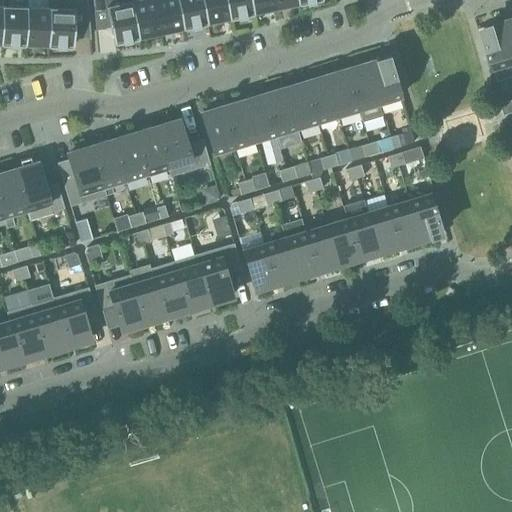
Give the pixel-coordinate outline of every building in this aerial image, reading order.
[(26,7),(25,44),(48,45),(49,0),(49,7),(26,7)] [(49,0),(48,45),(49,45),(49,47),(71,48),(71,46),(73,46),(74,12),(88,12),(86,0),(49,0)] [(92,0),(93,5),(105,3),(114,43),(115,43),(115,44),(138,39),(137,38),(138,38),(130,0),(92,0)] [(130,0),(138,38),(160,33),(161,33),(153,0),(133,0),(131,0),(130,0)] [(177,0),(153,0),(161,33),(183,28),(177,0)] [(201,0),(177,0),(183,28),(184,28),(184,29),(206,24),(206,23),(207,23),(201,0)] [(201,0),(207,23),(229,18),(225,0),(201,0)] [(250,0),(225,0),(229,18),(230,18),(230,19),(252,15),(252,13),(253,13),(250,0)] [(250,0),(253,13),(275,8),(273,0),(250,0)] [(298,0),(273,0),(275,8),(276,8),(299,3),(299,5),(298,0)] [(2,6),(1,44),(1,45),(24,46),(24,44),(25,44),(26,7),(2,6)] [(511,51),(504,23),(482,29),(494,68),(497,80),(511,75),(511,51)] [(389,58),(367,64),(379,102),(379,103),(400,96),(389,58)] [(367,64),(346,70),(358,108),(358,109),(362,122),(383,116),(379,103),(379,102),(367,64)] [(346,70),(326,77),(337,115),(358,109),(358,108),(346,70)] [(326,77),(305,83),(317,121),(337,115),(326,77)] [(305,83),(284,89),(296,127),(296,128),(317,121),(305,83)] [(284,89),(264,95),(275,133),(275,134),(280,148),(300,142),(296,128),(296,127),(284,89)] [(264,95),(243,102),(255,140),(275,134),(275,133),(264,95)] [(243,102),(222,108),(234,146),(255,140),(243,102)] [(222,108),(201,114),(213,153),(234,146),(222,108)] [(354,115),(339,119),(341,130),(357,127),(354,115)] [(163,126),(157,128),(171,175),(210,164),(202,139),(187,144),(180,121),(175,122),(175,120),(162,124),(163,126)] [(142,132),(135,134),(146,173),(167,167),(170,176),(171,175),(157,128),(152,129),(152,127),(141,130),(142,132)] [(119,139),(113,141),(124,180),(146,173),(135,134),(131,135),(130,133),(118,137),(119,139)] [(397,135),(389,137),(393,148),(400,146),(397,135)] [(97,146),(91,148),(105,195),(113,193),(110,184),(124,180),(113,141),(109,142),(109,140),(96,143),(97,146)] [(376,141),(368,143),(372,155),(379,152),(376,141)] [(368,143),(361,145),(364,157),(372,155),(368,143)] [(59,170),(62,181),(70,206),(105,195),(91,148),(87,149),(86,147),(74,150),(75,152),(67,155),(70,166),(59,170)] [(402,151),(394,154),(398,165),(405,163),(402,151)] [(334,153),(327,156),(331,167),(338,165),(334,153)] [(394,154),(387,156),(390,167),(398,165),(394,154)] [(327,156),(320,158),(323,169),(331,167),(327,156)] [(38,163),(14,171),(26,209),(30,221),(53,214),(52,211),(64,208),(57,183),(45,186),(38,163)] [(360,164),(353,166),(356,178),(364,175),(360,164)] [(293,166),(286,168),(289,179),(297,177),(293,166)] [(353,166),(345,169),(349,180),(356,178),(353,166)] [(286,168),(278,170),(282,182),(289,179),(286,168)] [(14,171),(0,174),(0,206),(6,227),(14,225),(11,214),(26,209),(14,171)] [(319,176),(312,179),(315,190),(323,188),(319,176)] [(252,178),(244,180),(248,192),(255,190),(252,178)] [(312,179),(304,181),(308,192),(315,190),(312,179)] [(244,180),(237,183),(240,194),(248,192),(244,180)] [(278,189),(270,191),(273,203),(281,200),(278,189)] [(270,191),(263,194),(266,205),(273,203),(270,191)] [(430,193),(408,200),(420,238),(441,232),(430,193)] [(250,197),(236,202),(239,213),(253,209),(250,197)] [(363,200),(342,206),(346,218),(358,257),(378,251),(367,212),(363,200)] [(408,200),(387,206),(399,245),(420,238),(408,200)] [(164,205),(156,207),(160,218),(167,216),(164,205)] [(387,206),(367,212),(378,251),(399,245),(387,206)] [(142,211),(135,213),(138,225),(145,223),(142,211)] [(135,213),(127,216),(130,227),(138,225),(135,213)] [(346,218),(325,225),(337,263),(358,257),(346,218)] [(72,220),(74,240),(84,239),(82,219),(72,220)] [(169,222),(162,224),(165,235),(173,233),(169,222)] [(325,225),(305,231),(316,270),(337,263),(325,225)] [(147,228),(140,231),(143,242),(151,240),(147,228)] [(140,231),(132,233),(136,244),(143,242),(140,231)] [(305,231),(284,237),(296,276),(316,270),(305,231)] [(284,237),(263,243),(275,282),(296,276),(284,237)] [(233,242),(195,254),(209,302),(216,300),(216,302),(229,298),(228,296),(233,295),(226,272),(241,267),(233,242)] [(36,243),(29,245),(32,257),(40,255),(36,243)] [(263,243),(242,250),(254,289),(275,282),(263,243)] [(195,254),(173,261),(187,308),(194,307),(194,309),(206,305),(206,303),(209,302),(195,254)] [(173,261),(151,267),(165,315),(172,313),(172,315),(184,312),(184,310),(187,308),(173,261)] [(19,267),(22,279),(30,276),(26,265),(19,267)] [(19,267),(11,269),(15,281),(22,279),(19,267)] [(130,274),(129,274),(143,322),(150,320),(151,322),(163,318),(162,316),(165,315),(151,267),(150,268),(153,277),(132,283),(130,274)] [(129,274),(94,284),(101,309),(106,325),(118,322),(120,329),(127,327),(128,329),(140,325),(139,323),(143,322),(129,274)] [(88,286),(53,297),(67,345),(74,343),(75,345),(87,341),(86,339),(91,338),(84,315),(96,311),(88,286)] [(53,297),(30,304),(44,352),(51,350),(52,352),(64,348),(63,346),(67,345),(53,297)] [(30,304),(7,311),(21,359),(28,357),(29,359),(41,355),(40,353),(44,352),(30,304)] [(0,365),(5,363),(6,366),(18,362),(17,360),(21,359),(7,311),(6,311),(9,320),(0,322),(0,365)]
